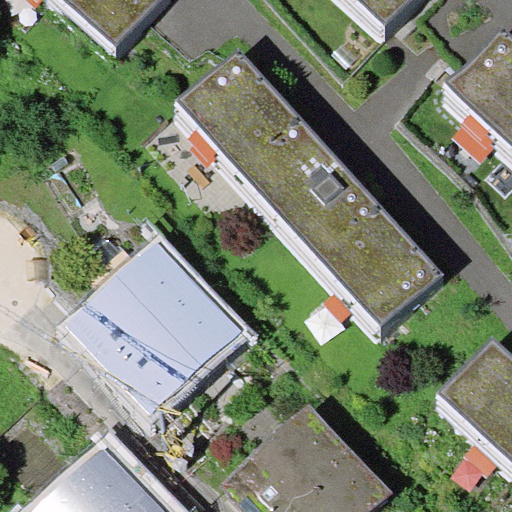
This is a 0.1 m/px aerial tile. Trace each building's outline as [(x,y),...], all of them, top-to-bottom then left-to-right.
[(62,0),(116,48),(160,0),(62,0)] [(359,0),(385,24),(410,0),(359,0)] [(511,145),(511,37),(504,30),(445,84),(511,145)] [(381,329),(442,276),(238,48),(179,100),(381,329)] [(106,368),(198,285),(159,242),(66,325),(106,368)] [(198,285),(106,368),(148,415),(241,332),(198,285)] [(511,461),(511,353),(492,336),(438,393),(511,461)] [(245,511),(279,511),(350,447),(310,404),(221,486),(245,511)] [(122,511),(145,490),(104,446),(33,511),(122,511)] [(350,447),(279,511),(371,511),(393,493),(350,447)] [(165,511),(145,490),(122,511),(165,511)]
